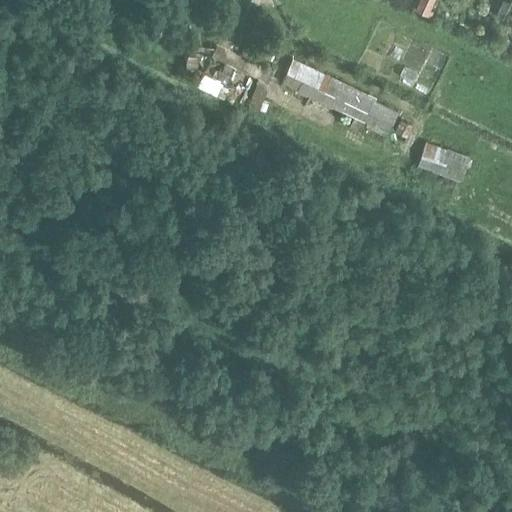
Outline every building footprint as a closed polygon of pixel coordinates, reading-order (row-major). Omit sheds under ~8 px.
[(433,0),(418,0),(415,8),(430,15),(432,11),(429,9),(433,0)] [(255,14),(241,50),(242,50),(254,55),(268,20),(255,14)] [(175,46),(185,29),(173,22),(163,39),(175,46)] [(228,48),(234,37),(221,31),(216,42),(228,48)] [(510,55),(511,51),(511,40),(502,36),(496,47),(510,55)] [(213,50),(194,42),(184,65),(201,73),(196,84),(243,105),(256,76),(240,69),(240,68),(260,76),(248,105),(258,109),(276,66),(264,61),(264,59),(254,55),(242,50),(239,58),(234,56),(233,58),(213,49),(213,50)] [(389,131),(398,111),(375,100),(377,96),(293,56),(281,80),(389,131)] [(405,136),(412,124),(400,118),(394,130),(405,136)] [(446,148),(426,140),(417,165),(460,182),(470,155),(447,146),(446,148)]
